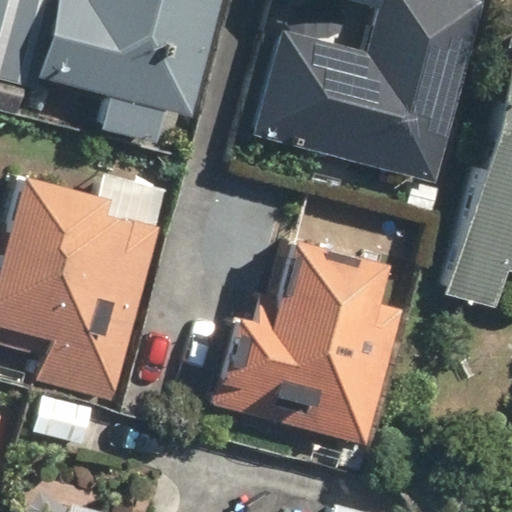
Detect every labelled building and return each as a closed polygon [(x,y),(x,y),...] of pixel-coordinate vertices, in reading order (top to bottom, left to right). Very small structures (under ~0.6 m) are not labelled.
[(77,139),(144,154),(150,126),(173,131),(202,0),(0,0),(0,92),(83,111),(77,139)] [(363,0),(353,55),(250,34),(228,146),(422,184),(458,0),(363,0)] [(432,299),(477,312),(487,276),(511,282),(511,41),(501,39),(432,299)] [(84,199),(0,175),(0,348),(24,355),(18,379),(104,402),(161,194),(90,175),(84,199)] [(370,296),(383,239),(280,217),(274,241),(268,239),(257,289),(239,285),(236,303),(218,299),(192,419),(354,454),(387,300),(370,296)] [(81,411),(12,396),(3,435),(72,450),(81,411)] [(241,511),(243,506),(260,511),(268,479),(173,454),(166,482),(144,477),(134,511),(103,511),(108,497),(37,479),(28,511),(241,511)]
